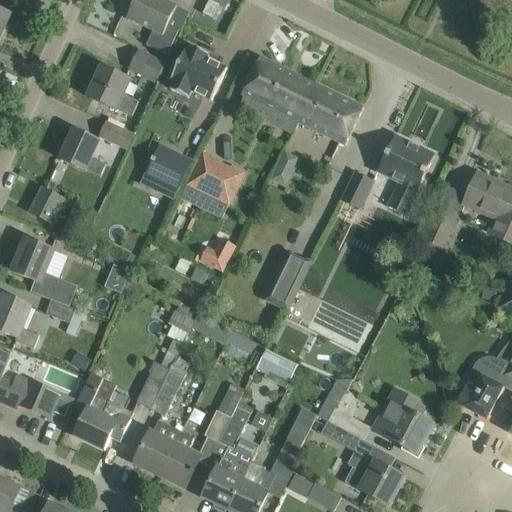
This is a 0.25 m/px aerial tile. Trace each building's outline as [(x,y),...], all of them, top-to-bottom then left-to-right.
[(136,0),(127,19),(154,32),(147,47),(167,57),(179,32),(169,26),(178,8),(160,0),(136,0)] [(209,2),(202,15),(212,20),(219,7),(209,2)] [(0,39),(11,16),(0,11),(0,39)] [(170,91),(188,99),(191,93),(212,102),(227,70),(207,61),(209,56),(191,48),(189,52),(186,51),(178,68),(174,66),(168,80),(171,81),(171,83),(174,84),(170,91)] [(132,70),(157,82),(166,65),(141,54),(132,70)] [(242,97),(298,124),(317,87),(260,59),(242,97)] [(102,69),(89,99),(134,120),(140,106),(127,100),(134,83),(102,69)] [(317,87),(298,124),(345,147),(364,109),(317,87)] [(107,124),(100,139),(127,151),(134,136),(107,124)] [(73,132),(60,161),(101,179),(108,164),(95,159),(102,144),(73,132)] [(395,138),(378,174),(401,185),(390,209),(406,216),(435,157),(395,138)] [(160,148),(146,177),(179,193),(193,163),(160,148)] [(203,152),(188,186),(230,207),(247,173),(233,166),(232,170),(221,164),(222,161),(203,152)] [(288,187),(296,158),(277,153),(269,182),(288,187)] [(342,203),(360,212),(374,183),(356,174),(342,203)] [(491,238),(511,246),(511,195),(494,187),(495,183),(478,175),(464,207),(498,222),(491,238)] [(61,206),(64,200),(43,190),(30,215),(51,225),(58,211),(62,213),(65,208),(61,206)] [(435,209),(421,240),(447,251),(460,220),(435,209)] [(27,241),(13,273),(36,283),(31,295),(51,302),(70,309),(78,289),(47,276),(56,254),(45,249),(27,241)] [(209,249),(202,262),(209,266),(216,253),(209,249)] [(313,264),(287,251),(265,303),(289,314),(313,264)] [(126,252),(123,259),(132,264),(136,256),(126,252)] [(194,269),(189,279),(202,285),(207,276),(194,269)] [(112,274),(107,289),(120,294),(126,280),(112,274)] [(511,282),(500,313),(511,319),(511,282)] [(16,343),(34,351),(40,337),(22,330),(31,308),(3,297),(0,305),(0,332),(17,340),(16,343)] [(51,302),(46,315),(69,324),(70,325),(67,333),(76,337),(84,315),(74,310),(70,309),(51,302)] [(194,323),(191,329),(208,338),(216,323),(199,313),(194,323)] [(215,339),(225,350),(236,340),(225,329),(215,339)] [(0,403),(13,409),(19,407),(50,419),(60,395),(18,378),(14,386),(1,380),(10,358),(0,353),(0,403)] [(266,353),(257,371),(287,385),(295,367),(266,353)] [(76,355),(70,366),(83,374),(90,363),(76,355)] [(164,418),(189,363),(177,358),(171,371),(152,412),(158,415),(164,418)] [(464,386),(455,404),(487,421),(496,403),(504,389),(502,389),(507,380),(511,382),(511,363),(510,367),(498,360),(493,359),(488,359),(483,360),(479,363),(476,368),(472,372),(464,386)] [(152,412),(171,371),(155,363),(150,374),(151,374),(137,404),(152,412)] [(134,414),(110,402),(117,387),(92,376),(76,409),(86,414),(75,437),(104,451),(110,439),(120,443),(134,414)] [(342,431),(361,441),(364,443),(371,429),(353,420),(358,413),(358,405),(356,399),(347,392),(353,380),(336,380),(319,418),(328,423),(342,431)] [(203,437),(216,444),(240,403),(244,394),(231,388),(218,413),(216,412),(203,437)] [(392,405),(385,419),(381,417),(373,432),(418,456),(433,427),(421,420),(426,409),(399,395),(394,406),(392,405)] [(253,409),(240,403),(216,444),(232,452),(253,409)] [(150,473),(159,477),(180,433),(159,423),(153,435),(150,434),(135,466),(137,466),(137,465),(151,472),(150,473)] [(328,423),(321,436),(335,443),(342,431),(328,423)] [(294,464),(306,439),(292,431),(279,457),(294,464)] [(180,433),(159,477),(171,483),(172,482),(185,488),(185,490),(186,491),(200,458),(188,452),(194,440),(180,433)] [(405,480),(382,467),(388,456),(364,443),(361,441),(347,466),(353,469),(345,484),(390,508),(405,480)] [(225,511),(227,510),(248,466),(237,460),(237,459),(225,454),(204,499),(215,505),(214,507),(215,510),(218,511),(225,511)] [(260,511),(276,478),(265,473),(266,470),(252,463),(250,467),(248,466),(227,510),(230,511),(260,511)] [(307,502),(309,498),(335,511),(342,499),(316,485),(315,487),(296,477),(289,493),(307,502)] [(0,511),(1,511),(11,511),(13,508),(14,505),(24,509),(25,506),(31,493),(21,489),(0,480),(0,511)]
